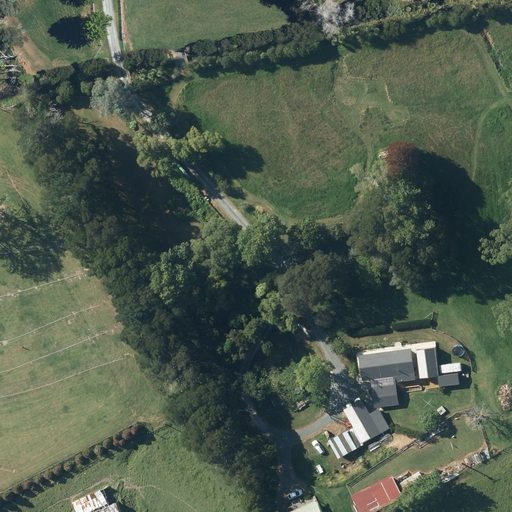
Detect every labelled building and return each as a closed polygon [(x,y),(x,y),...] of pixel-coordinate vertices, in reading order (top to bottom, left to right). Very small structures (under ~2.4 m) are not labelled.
[(344,0),(321,0),(332,14),(347,3),(344,0)] [(440,375),(440,370),(437,346),(419,348),(422,377),(440,375)] [(372,388),(371,388),(374,407),(394,405),(391,383),(414,380),(410,349),(356,355),(359,381),(371,380),(372,388)] [(440,370),(440,375),(441,391),(452,390),(452,386),(460,385),(459,369),(440,370)] [(307,398),(272,413),(276,423),(311,407),(307,398)] [(351,427),(327,441),(336,459),(362,445),(362,443),(388,429),(378,410),(350,425),(351,427)] [(457,445),(454,451),(463,455),(465,449),(457,445)] [(323,448),(316,453),(324,468),(332,463),(323,448)] [(310,452),(303,456),(314,475),(321,471),(310,452)] [(76,501),(80,511),(123,511),(122,510),(125,508),(120,498),(117,499),(111,485),(76,501)] [(328,511),(322,496),(291,510),(291,511),(328,511)]
